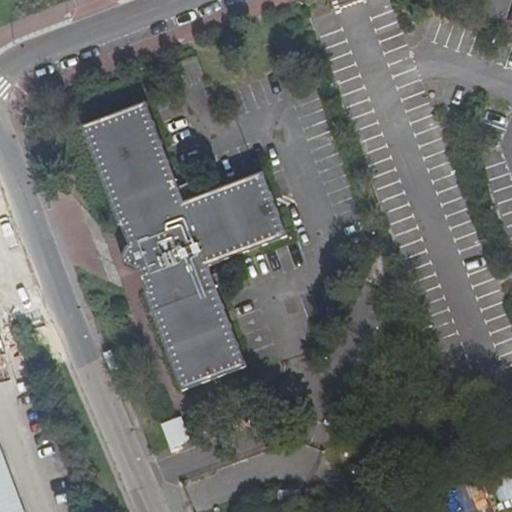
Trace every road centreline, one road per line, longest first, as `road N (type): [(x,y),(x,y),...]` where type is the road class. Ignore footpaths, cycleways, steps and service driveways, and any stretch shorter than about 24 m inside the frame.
road 1 (unclassified): [(153,511),(0,142)]
road 2 (unclassified): [(178,0),(26,57),(0,77)]
